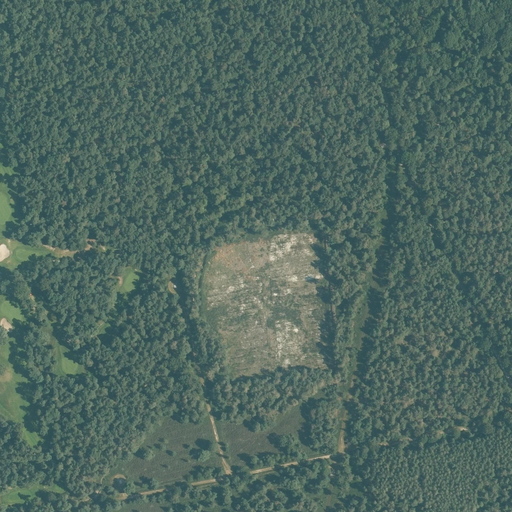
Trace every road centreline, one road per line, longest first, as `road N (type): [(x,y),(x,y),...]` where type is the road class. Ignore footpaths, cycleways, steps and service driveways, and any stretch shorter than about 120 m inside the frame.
road 1 (track): [(511,416),(97,507)]
road 2 (track): [(493,349),(398,156),(374,55)]
road 3 (track): [(229,478),(180,293)]
